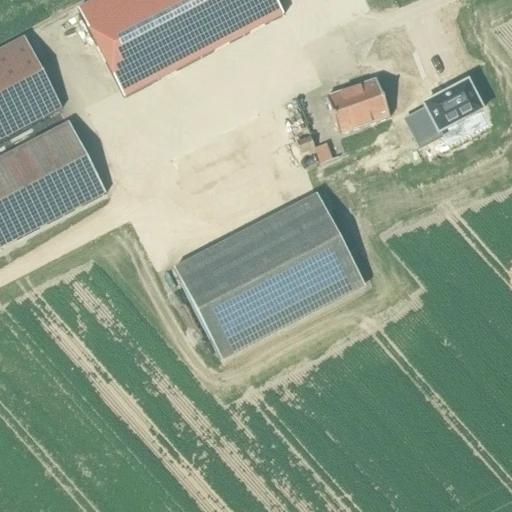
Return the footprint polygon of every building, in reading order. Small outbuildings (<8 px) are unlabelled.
[(98,0),(78,11),(95,45),(124,99),(284,16),(282,13),(275,0),(98,0)] [(25,39),(0,51),(0,141),(62,110),(25,39)] [(314,54),(146,121),(161,157),(337,87),(324,56),(317,59),(314,54)] [(385,60),(386,69),(404,67),(403,58),(385,60)] [(339,135),(389,118),(376,82),(327,100),(339,135)] [(423,113),(402,123),(412,149),(435,139),(435,138),(479,120),(467,90),(450,98),(450,97),(439,102),(422,110),(423,113)] [(0,249),(105,195),(68,124),(0,159),(0,249)] [(302,155),(315,150),(311,137),(298,142),(302,155)] [(342,138),(329,143),(334,158),(347,153),(342,138)] [(222,363),(365,289),(317,195),(174,270),(222,363)] [(3,292),(14,315),(154,249),(144,227),(3,292)] [(39,363),(141,321),(131,297),(110,305),(105,293),(91,299),(92,301),(25,329),(39,363)] [(184,303),(42,368),(53,390),(65,384),(71,397),(185,345),(176,326),(191,319),(184,303)] [(202,344),(63,406),(74,430),(213,368),(202,344)]
